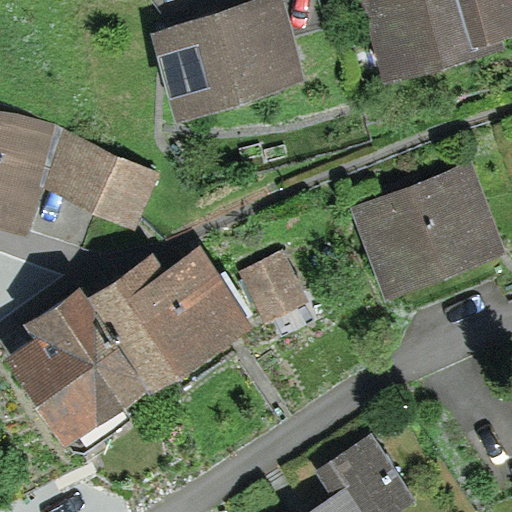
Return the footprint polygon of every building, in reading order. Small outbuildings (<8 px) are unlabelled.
[(165,32),(183,90),(288,59),(271,0),(165,32)] [(486,22),(511,14),(511,0),(374,0),(391,55),(487,27),(486,22)] [(0,210),(23,218),(49,136),(0,120),(0,210)] [(53,176),(137,214),(154,172),(74,134),(64,130),(57,145),(65,149),(53,176)] [(366,195),(395,272),(483,238),(459,176),(396,201),(390,185),(366,195)] [(246,272),(265,309),(298,294),(279,256),(246,272)] [(156,292),(142,271),(93,303),(140,372),(197,334),(202,342),(237,318),(200,262),(156,292)] [(22,351),(68,420),(140,372),(93,303),(82,286),(30,321),(41,338),(22,351)] [(380,511),(406,495),(374,446),(327,477),(341,497),(317,511),(380,511)]
